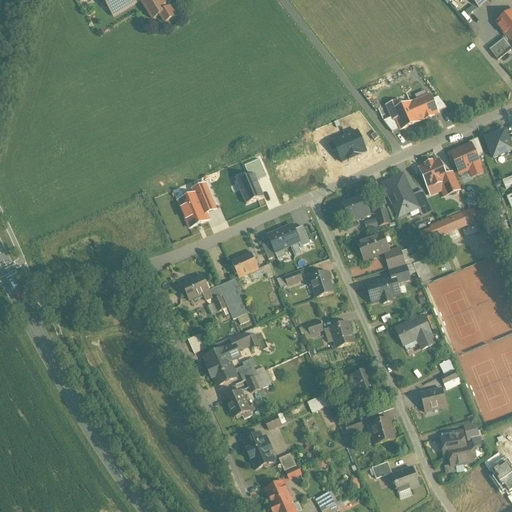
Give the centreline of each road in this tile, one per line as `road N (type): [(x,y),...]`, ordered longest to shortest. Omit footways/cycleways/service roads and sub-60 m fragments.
road 1 (residential): [(310,198),(450,511)]
road 2 (secondary): [(146,511),(89,427),(0,261)]
road 3 (residential): [(253,511),(141,272)]
road 4 (residential): [(310,198),(511,110)]
road 5 (residential): [(141,272),(310,198)]
